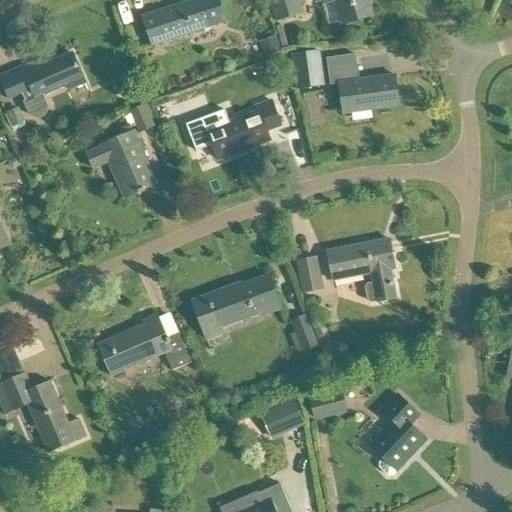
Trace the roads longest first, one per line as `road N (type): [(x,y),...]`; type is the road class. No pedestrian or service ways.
road 1 (residential): [(0,317),(260,203),(341,178),(472,172)]
road 2 (residential): [(472,172),(462,308),(480,496)]
